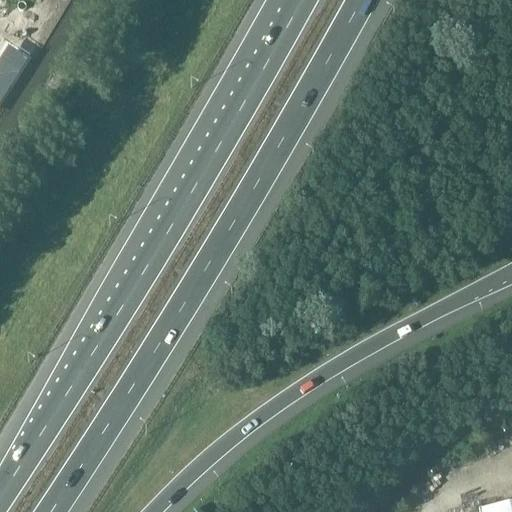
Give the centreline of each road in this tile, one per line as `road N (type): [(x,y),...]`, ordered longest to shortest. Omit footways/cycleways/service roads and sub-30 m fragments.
road 1 (motorway): [(51,511),(263,175),(360,0)]
road 2 (motorway): [(291,0),(216,146),(0,497)]
road 3 (motorway): [(155,511),(241,433),(325,373),(511,270)]
